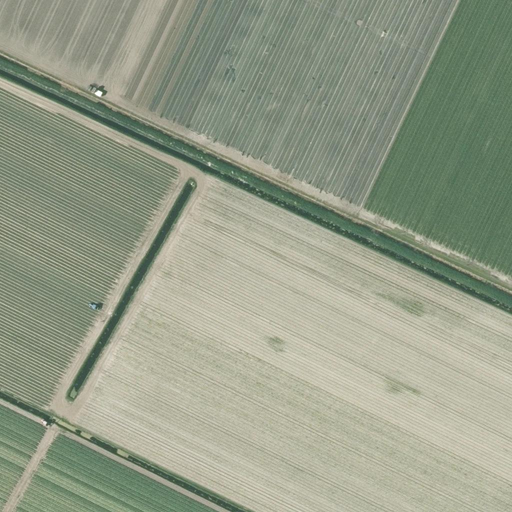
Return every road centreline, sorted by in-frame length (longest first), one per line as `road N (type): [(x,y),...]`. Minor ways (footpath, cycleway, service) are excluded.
road 1 (track): [(52,414),(186,172),(0,83)]
road 2 (track): [(46,425),(223,511)]
